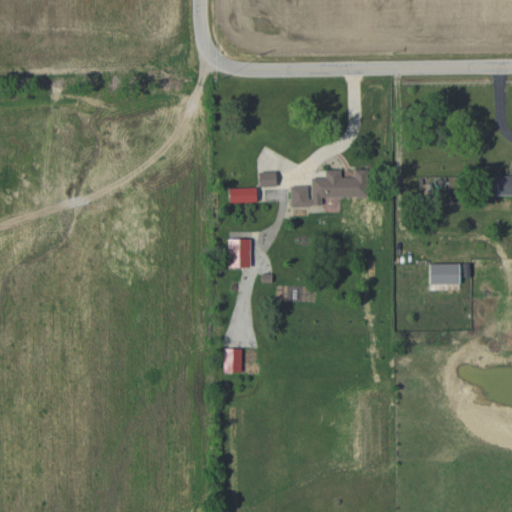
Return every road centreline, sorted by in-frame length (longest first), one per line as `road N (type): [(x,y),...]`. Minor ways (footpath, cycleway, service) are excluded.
road 1 (residential): [(128,0),(121,120),(78,277),(61,313),(0,376),(7,489),(45,511),(74,506),(87,488),(82,452),(40,379),(41,337)]
road 2 (tertiary): [(511,66),(242,67),(206,38),(200,0)]
